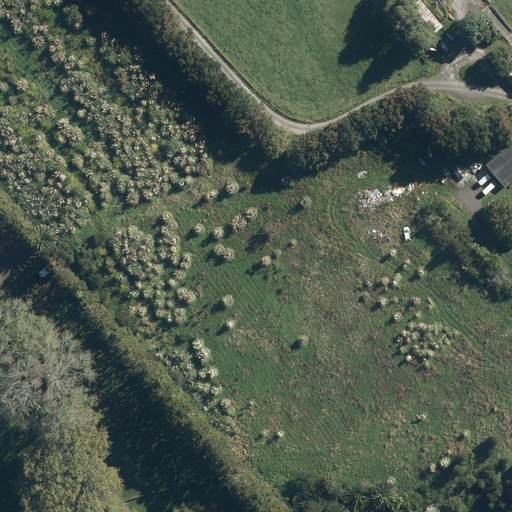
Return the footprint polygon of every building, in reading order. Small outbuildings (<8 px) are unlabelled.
[(444,26),(422,0),(402,0),(432,36),(444,26)] [(511,41),(496,55),(511,72),(511,41)] [(483,152),(507,185),(511,181),(511,135),(510,137),(508,134),(483,152)] [(376,135),(362,147),(377,164),(392,151),(376,135)] [(460,157),(444,174),(461,190),(477,172),(460,157)] [(11,245),(20,256),(34,244),(13,221),(7,227),(17,239),(11,245)]
